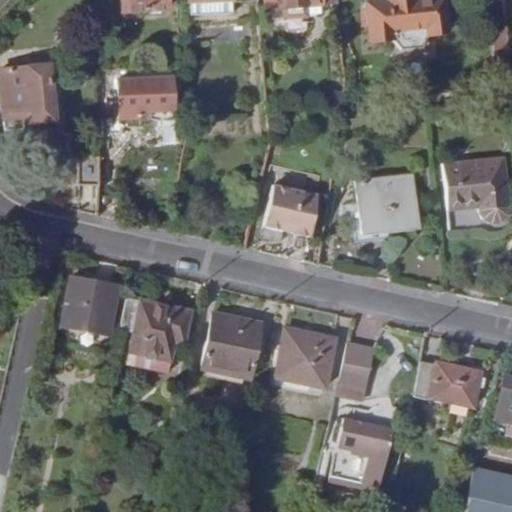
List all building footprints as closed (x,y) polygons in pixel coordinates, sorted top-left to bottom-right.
[(165,0),(119,0),(121,12),(166,10),(165,0)] [(175,0),(165,0),(166,10),(176,9),(175,0)] [(236,6),(235,0),(212,0),(188,2),(189,16),(237,12),(236,6)] [(263,0),(264,8),(283,6),(304,4),(337,1),(336,0),(263,0)] [(364,27),(369,26),(370,35),(376,41),(392,39),(391,31),(426,28),(427,35),(446,33),(442,0),(428,0),(425,0),(415,1),(414,0),(386,0),(387,2),(366,5),(367,12),(362,12),(364,27)] [(488,0),(490,13),(504,12),(502,0),(488,0)] [(304,4),(283,6),(284,18),(305,16),(304,4)] [(426,28),(391,31),(392,39),(427,35),(426,28)] [(487,48),(504,47),(503,31),(486,31),(487,48)] [(31,123),(53,122),(49,65),(0,68),(0,105),(1,113),(30,111),(30,121),(31,123)] [(171,79),(173,111),(173,119),(183,118),(180,72),(171,72),(171,79)] [(173,111),(171,79),(118,82),(120,119),(148,118),(148,112),(173,111)] [(30,111),(1,113),(1,123),(30,121),(30,111)] [(393,119),(392,111),(374,113),(375,121),(393,119)] [(78,187),(96,187),(97,158),(78,158),(78,187)] [(509,207),(509,205),(504,158),(441,164),(446,211),(475,208),(476,211),(480,220),(489,226),(499,225),(507,217),(509,207)] [(360,235),(418,229),(412,176),(355,181),(360,235)] [(272,185),(262,228),(284,233),(285,227),(291,228),(289,234),(309,239),(319,196),(272,185)] [(511,241),(501,242),(507,308),(511,308),(511,241)] [(62,323),(104,332),(113,290),(71,281),(62,323)] [(189,312),(125,298),(117,329),(131,332),(127,352),(168,361),(172,344),(181,346),(189,312)] [(199,369),(247,380),(260,324),(211,313),(199,369)] [(308,386),(323,389),(334,340),(285,329),(274,378),(308,386)] [(374,348),(345,342),(338,375),(366,381),(374,348)] [(418,362),(410,397),(426,401),(426,398),(449,403),(466,406),(470,407),(477,372),(434,363),(433,366),(418,362)] [(366,381),(338,375),(337,381),(365,388),(366,381)] [(308,386),(274,378),(273,385),(307,393),(308,386)] [(511,381),(501,379),(492,419),(511,423),(511,381)] [(464,412),(466,406),(449,403),(447,408),(464,412)] [(327,483),(376,493),(390,429),(340,419),(334,448),(365,454),(359,483),(328,476),(327,483)] [(511,511),(511,469),(473,461),(461,511),(511,511)]
